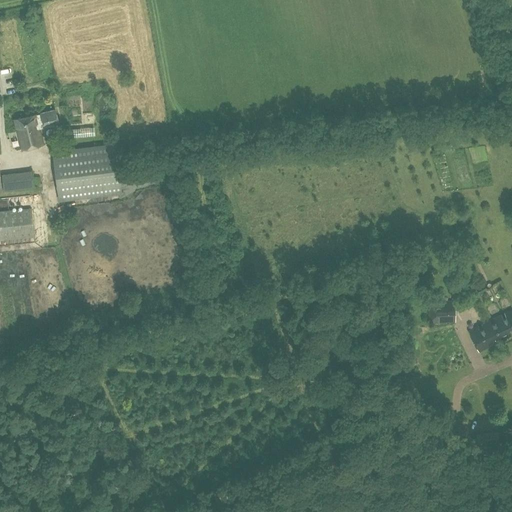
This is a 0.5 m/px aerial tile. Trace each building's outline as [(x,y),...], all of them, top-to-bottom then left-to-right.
[(118,109),(101,111),(103,122),(119,119),(118,109)] [(59,124),(56,110),(15,119),(22,150),(44,145),(40,129),(59,124)] [(76,124),(69,126),(73,141),(80,139),(76,124)] [(117,143),(54,150),(59,201),(122,193),(118,157),(158,152),(157,138),(117,143)] [(1,175),(0,165),(0,191),(41,187),(39,170),(1,175)] [(0,210),(0,240),(35,237),(32,208),(0,210)] [(456,301),(446,301),(428,301),(428,323),(456,323),(456,301)] [(492,319),(468,331),(479,351),(497,342),(495,338),(511,329),(511,309),(504,313),(507,318),(504,319),(501,314),(499,316),(492,319)] [(477,438),(471,439),(472,448),(490,446),(501,445),(499,432),(476,434),(477,438)]
